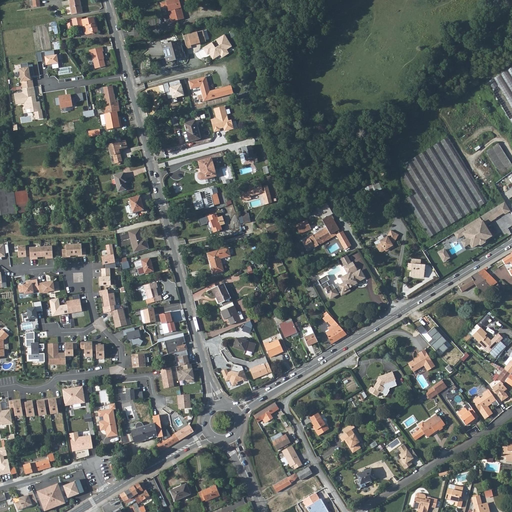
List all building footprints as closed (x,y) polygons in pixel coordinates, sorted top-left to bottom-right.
[(69,0),(70,7),(72,14),(72,15),(82,13),(80,0),(69,0)] [(166,5),(161,6),(162,11),(167,9),(171,24),(184,20),(181,9),(188,6),(186,0),(184,0),(179,2),(178,0),(166,4),(166,5)] [(81,17),(72,19),(72,20),(72,23),(73,28),(83,26),(84,33),(86,34),(98,32),(95,18),(82,21),(81,17)] [(204,32),(184,37),(187,50),(192,49),(191,46),(206,42),(204,32)] [(213,44),(203,50),(207,56),(211,54),(212,56),(211,57),(213,60),(221,56),(223,59),(229,55),(227,52),(232,48),(225,36),(216,41),(219,47),(216,49),(213,44)] [(181,45),(165,50),(169,66),(186,62),(181,45)] [(103,47),(90,50),(90,55),(92,55),(95,69),(106,67),(103,52),(104,52),(103,47)] [(54,50),(44,52),(46,65),(58,64),(57,60),(61,59),(61,54),(55,55),(54,50)] [(28,63),(20,64),(21,69),(20,69),(23,89),(33,87),(31,76),(34,76),(32,65),(28,65),(28,63)] [(511,64),(491,77),(511,111),(511,64)] [(204,79),(189,83),(191,90),(198,88),(202,103),(219,99),(216,92),(208,94),(204,79)] [(180,81),(168,84),(170,93),(165,94),(167,101),(171,100),(172,105),(178,103),(176,98),(184,97),(180,81)] [(104,107),(106,114),(117,112),(120,112),(118,100),(116,100),(115,95),(114,95),(113,86),(101,88),(102,93),(103,93),(106,107),(104,107)] [(33,87),(23,89),(23,93),(14,94),(16,104),(25,102),(26,109),(30,109),(31,113),(34,112),(35,120),(43,119),(41,110),(40,110),(39,102),(36,102),(33,87)] [(82,93),(75,94),(75,97),(71,98),(71,95),(66,96),(66,95),(59,97),(54,98),(56,106),(60,105),(61,108),(73,106),(72,105),(76,105),(76,102),(84,100),(82,93)] [(211,120),(214,132),(220,130),(220,129),(223,128),(224,131),(233,129),(231,119),(228,120),(225,106),(214,109),(216,118),(211,120)] [(93,110),(83,112),(84,118),(94,116),(93,110)] [(106,114),(105,114),(107,130),(121,128),(120,119),(118,119),(117,112),(106,114)] [(194,121),(184,124),(186,132),(183,133),(185,142),(188,141),(189,142),(199,139),(194,121)] [(125,139),(110,143),(115,163),(118,162),(117,164),(118,165),(119,165),(120,165),(121,165),(122,164),(122,163),(121,162),(123,161),(120,148),(127,146),(125,139)] [(408,173),(401,178),(414,197),(406,202),(431,240),(489,202),(447,139),(421,156),(404,167),(408,173)] [(511,165),(500,143),(486,150),(500,175),(511,168),(511,165)] [(245,147),(241,148),(243,154),(244,153),(246,161),(253,159),(254,164),(259,162),(257,154),(254,154),(252,146),(245,148),(245,147)] [(200,178),(203,178),(212,176),(215,175),(210,157),(197,160),(200,170),(197,172),(196,175),(197,178),(200,178)] [(123,173),(114,175),(118,191),(125,189),(124,182),(125,182),(123,173)] [(241,194),(244,200),(252,197),(251,194),(263,190),(267,202),(273,199),(267,183),(262,185),(260,182),(247,186),(249,191),(241,194)] [(379,182),(366,187),(369,194),(382,189),(379,182)] [(15,186),(0,187),(0,213),(18,212),(15,186)] [(200,192),(195,194),(197,201),(194,202),(196,211),(205,208),(204,205),(205,204),(207,209),(215,206),(212,195),(214,195),(214,194),(212,189),(205,191),(207,199),(202,200),(200,192)] [(214,194),(214,195),(212,195),(215,206),(221,204),(218,193),(214,194)] [(141,196),(130,199),(133,213),(144,210),(141,196)] [(506,201),(492,209),(497,217),(505,212),(506,213),(511,210),(506,201)] [(492,209),(455,232),(458,238),(465,234),(467,238),(470,243),(473,247),(479,243),(480,244),(481,244),(485,242),(486,240),(485,240),(492,235),(485,225),(497,217),(492,209)] [(243,214),(244,223),(251,222),(249,213),(243,214)] [(217,214),(208,217),(214,233),(223,230),(221,226),(218,218),(217,214)] [(315,247),(323,243),(322,241),(328,238),(329,239),(335,236),(333,233),(340,229),(338,226),(331,214),(322,220),(326,227),(302,241),(307,249),(314,245),(315,247)] [(307,219),(295,225),(300,234),(311,228),(307,219)] [(140,229),(129,232),(135,252),(148,248),(145,239),(143,239),(140,229)] [(389,236),(380,241),(382,244),(377,247),(381,252),(383,252),(386,250),(389,248),(390,250),(395,247),(394,245),(399,235),(391,231),(389,236)] [(82,244),(74,245),(75,255),(79,255),(79,256),(86,256),(86,248),(82,249),(82,244)] [(112,244),(105,245),(107,256),(101,257),(102,265),(115,262),(112,244)] [(75,255),(74,245),(66,245),(66,250),(63,250),(63,257),(71,257),(71,256),(75,255)] [(26,246),(18,246),(19,257),(27,257),(27,256),(30,255),(30,248),(30,247),(26,247),(26,246)] [(52,246),(41,247),(42,257),(49,256),(49,258),(53,258),(52,246)] [(41,247),(30,248),(30,255),(31,259),(34,259),(34,257),(42,257),(41,247)] [(229,249),(210,254),(215,274),(225,271),(222,260),(232,257),(229,249)] [(445,249),(440,252),(445,261),(450,258),(445,249)] [(511,255),(511,254),(502,260),(505,265),(509,263),(511,260),(511,255)] [(347,257),(341,261),(345,268),(352,264),(347,257)] [(151,258),(141,260),(136,261),(138,268),(139,275),(145,274),(154,271),(151,258)] [(412,276),(425,277),(426,264),(421,263),(421,259),(413,258),(411,261),(411,263),(408,263),(408,269),(412,269),(412,276)] [(266,260),(251,267),(253,271),(268,264),(266,260)] [(330,297),(332,301),(334,300),(335,301),(341,297),(345,294),(345,295),(359,285),(358,284),(363,282),(362,281),(366,278),(363,273),(361,275),(359,273),(358,273),(357,271),(354,264),(345,269),(349,276),(342,280),(346,285),(341,288),(341,289),(337,292),(335,287),(332,289),(329,285),(331,284),(328,279),(320,285),(323,289),(326,294),(327,293),(328,295),(329,297),(330,297)] [(110,268),(102,269),(102,277),(102,278),(99,279),(100,286),(111,286),(110,268)] [(490,286),(496,282),(484,269),(478,273),(490,285),(490,286)] [(463,293),(475,285),(482,297),(486,293),(484,291),(490,285),(478,273),(458,286),(461,292),(463,293)] [(34,291),(39,290),(38,284),(37,280),(26,282),(26,284),(18,286),(20,293),(24,292),(25,294),(34,293),(34,291)] [(47,282),(38,284),(39,290),(40,294),(44,293),(44,294),(49,293),(49,292),(55,291),(55,289),(60,288),(58,282),(54,283),(53,282),(47,283),(47,282)] [(157,282),(145,285),(149,303),(162,300),(161,295),(158,296),(156,287),(158,287),(157,282)] [(224,284),(212,290),(216,298),(218,297),(221,304),(231,299),(231,298),(235,296),(231,288),(227,290),(224,284)] [(108,290),(99,291),(100,296),(103,295),(105,307),(103,308),(104,313),(109,312),(115,311),(114,306),(116,305),(114,293),(108,294),(108,290)] [(73,300),(67,302),(67,305),(69,314),(82,311),(79,295),(73,296),(73,300)] [(59,298),(50,300),(52,317),(60,315),(60,314),(62,314),(62,315),(69,314),(67,305),(60,306),(59,298)] [(43,311),(41,301),(33,303),(34,308),(27,309),(28,315),(23,316),(24,323),(30,322),(29,320),(38,318),(36,312),(43,311)] [(234,305),(221,311),(224,319),(227,318),(231,324),(240,320),(234,305)] [(153,307),(143,310),(145,323),(154,322),(156,322),(153,307)] [(115,311),(109,312),(110,317),(113,316),(116,328),(127,325),(123,309),(115,311)] [(170,312),(159,314),(161,324),(166,323),(168,333),(176,331),(173,320),(172,321),(170,312)] [(329,314),(323,318),(327,323),(328,322),(334,329),(326,334),(332,345),(348,335),(329,314)] [(278,318),(274,319),(277,326),(280,325),(286,338),(298,333),(295,327),(293,323),(288,325),(286,322),(283,323),(281,319),(279,318),(278,318)] [(246,321),(243,331),(250,333),(254,323),(246,321)] [(478,324),(470,332),(472,335),(481,327),(478,324)] [(450,346),(434,327),(428,333),(433,340),(429,343),(436,351),(439,348),(443,353),(450,346)] [(134,328),(122,331),(124,336),(127,335),(128,340),(131,339),(132,346),(137,345),(140,347),(143,341),(140,339),(139,337),(141,337),(139,330),(135,331),(134,328)] [(318,342),(312,328),(306,331),(309,336),(304,339),(309,347),(318,342)] [(0,331),(0,356),(4,356),(3,340),(5,339),(9,335),(2,329),(0,331)] [(481,329),(473,338),(483,347),(487,347),(492,351),(504,339),(499,334),(497,337),(496,337),(492,342),(488,338),(487,338),(485,337),(488,335),(481,329)] [(34,332),(26,333),(27,347),(31,347),(32,354),(28,355),(29,360),(39,360),(39,363),(45,362),(45,354),(39,354),(39,349),(44,349),(44,344),(34,344),(34,332)] [(462,340),(467,343),(472,336),(468,333),(462,340)] [(184,336),(164,341),(167,354),(174,353),(186,350),(187,350),(186,344),(183,345),(183,343),(185,342),(184,336)] [(255,345),(236,340),(234,349),(253,354),(255,345)] [(269,343),(264,346),(271,359),(284,352),(279,341),(270,345),(269,343)] [(73,344),(65,344),(66,353),(66,356),(74,356),(74,350),(77,350),(77,342),(73,342),(73,344)] [(85,342),(81,342),(81,349),(85,349),(85,357),(93,357),(93,351),(92,344),(92,343),(85,343),(85,342)] [(66,356),(66,353),(61,353),(61,354),(58,354),(58,344),(48,344),(49,365),(66,364),(66,356)] [(97,344),(92,344),(93,351),(96,351),(97,359),(105,359),(104,345),(97,345),(97,344)] [(186,350),(174,353),(175,358),(176,358),(178,366),(182,366),(183,366),(183,365),(188,364),(187,359),(188,358),(186,350)] [(426,372),(434,368),(424,351),(418,354),(420,357),(407,365),(412,373),(423,367),(426,372)] [(475,364),(478,367),(485,359),(482,357),(476,363),(475,364)] [(259,366),(251,369),(255,379),(273,371),(269,363),(265,364),(259,367),(259,366)] [(183,371),(177,372),(179,381),(185,380),(188,383),(194,382),(191,364),(188,364),(183,365),(183,366),(182,366),(183,371)] [(242,367),(233,365),(231,370),(232,372),(229,373),(227,370),(222,372),(226,383),(230,381),(231,381),(232,382),(237,384),(238,383),(244,381),(244,383),(248,381),(242,367)] [(414,377),(422,372),(426,372),(423,367),(412,373),(414,377)] [(171,368),(161,369),(164,389),(174,387),(171,368)] [(505,381),(511,386),(511,376),(510,374),(504,369),(497,378),(500,381),(503,384),(505,381)] [(392,373),(378,378),(376,381),(378,382),(376,385),(375,385),(373,389),(370,388),(368,394),(377,398),(379,393),(382,394),(382,393),(386,395),(388,391),(387,390),(390,387),(391,388),(396,386),(394,381),(395,381),(392,373)] [(507,389),(503,384),(500,381),(492,388),(493,390),(490,392),(495,399),(498,396),(502,401),(508,396),(505,392),(505,393),(503,393),(503,392),(503,391),(507,389)] [(447,388),(447,387),(443,382),(434,389),(438,394),(447,388)] [(62,390),(65,406),(85,403),(82,386),(62,390)] [(438,394),(434,389),(426,395),(431,400),(438,394)] [(120,395),(121,401),(143,399),(142,392),(134,393),(134,390),(126,391),(126,394),(120,395)] [(490,392),(489,391),(488,390),(482,395),(484,397),(480,400),(479,398),(474,401),(477,405),(478,407),(477,407),(486,419),(493,414),(488,407),(492,404),(495,408),(499,405),(495,399),(490,392)] [(190,395),(178,396),(178,404),(179,403),(180,405),(178,405),(179,409),(191,408),(190,395)] [(56,399),(49,400),(50,406),(51,414),(58,413),(57,405),(61,404),(59,397),(56,398),(56,399)] [(49,400),(48,399),(44,400),(45,401),(37,402),(39,416),(47,415),(46,407),(50,406),(49,400)] [(13,401),(9,401),(10,408),(14,408),(15,416),(23,415),(22,409),(21,402),(21,401),(13,402),(13,401)] [(25,402),(21,402),(22,409),(26,409),(27,417),(35,416),(33,402),(25,403),(25,402)] [(0,424),(13,423),(11,410),(6,411),(2,412),(2,411),(0,403),(0,424)] [(262,419),(264,422),(271,417),(270,415),(278,410),(279,410),(280,410),(275,403),(254,416),(257,423),(262,419)] [(114,409),(116,409),(116,404),(110,405),(111,410),(98,412),(99,417),(104,416),(105,421),(99,422),(101,430),(104,430),(106,432),(107,437),(118,435),(114,409)] [(469,405),(468,404),(464,407),(463,409),(458,413),(458,415),(465,426),(473,421),(475,420),(478,417),(472,409),(469,405)] [(158,411),(152,413),(154,423),(157,436),(158,437),(164,436),(158,411)] [(324,427),(325,426),(318,414),(310,419),(312,423),(312,424),(316,431),(316,432),(319,436),(327,431),(324,427)] [(438,431),(439,432),(443,429),(443,428),(446,426),(441,419),(440,419),(437,416),(432,419),(424,425),(425,427),(421,430),(427,438),(438,431)] [(133,432),(132,432),(134,441),(136,441),(136,442),(145,439),(145,440),(157,436),(154,423),(144,426),(144,425),(144,424),(143,423),(142,423),(141,423),(140,423),(139,423),(138,425),(138,427),(138,428),(133,430),(133,432)] [(190,425),(183,429),(187,436),(194,432),(190,425)] [(353,429),(351,425),(344,429),(347,433),(353,429)] [(183,429),(176,433),(180,440),(187,436),(183,429)] [(93,448),(90,435),(79,437),(78,432),(69,433),(74,460),(89,456),(88,449),(93,448)] [(343,444),(345,443),(349,449),(358,443),(351,432),(348,434),(339,439),(343,444)] [(128,433),(121,436),(122,445),(131,442),(128,433)] [(176,433),(158,444),(158,453),(180,440),(176,433)] [(285,435),(277,439),(279,444),(274,446),(276,450),(290,443),(285,435)] [(505,458),(511,459),(511,441),(509,442),(509,444),(506,444),(506,446),(501,446),(500,455),(505,455),(505,458)] [(360,450),(357,446),(360,444),(358,443),(349,449),(352,454),(360,450)] [(402,458),(399,460),(405,470),(413,464),(411,461),(419,457),(412,448),(409,450),(404,444),(399,448),(402,453),(400,454),(402,458)] [(10,468),(5,447),(0,448),(0,475),(2,475),(2,474),(4,473),(4,475),(11,473),(10,468)] [(291,447),(281,452),(289,468),(292,466),(294,470),(301,466),(296,456),(295,456),(294,454),(295,454),(291,447)] [(28,463),(23,464),(26,475),(51,467),(50,462),(55,461),(54,454),(48,455),(49,459),(29,465),(28,463)] [(374,475),(370,466),(355,473),(359,482),(358,483),(360,486),(365,484),(364,481),(374,475)] [(312,474),(308,467),(297,473),(300,480),(312,474)] [(292,483),(291,482),(295,480),(297,477),(295,473),(286,478),(273,485),(277,492),(292,483)] [(81,480),(63,486),(67,499),(71,497),(71,496),(75,495),(85,492),(81,480)] [(189,492),(185,481),(170,489),(174,499),(189,492)] [(61,482),(33,493),(37,503),(40,511),(42,511),(69,502),(67,499),(63,486),(61,482)] [(139,482),(130,488),(134,496),(135,498),(137,502),(137,503),(142,501),(141,500),(149,496),(143,485),(141,487),(139,482)] [(219,494),(215,485),(201,491),(205,500),(219,494)] [(449,502),(455,503),(455,502),(457,502),(456,507),(461,508),(462,500),(460,500),(463,489),(449,485),(448,486),(445,499),(450,500),(449,502)] [(126,500),(129,505),(134,502),(132,500),(135,498),(134,496),(130,488),(120,494),(124,501),(126,500)] [(18,511),(37,503),(33,493),(32,492),(27,494),(28,495),(25,496),(25,497),(23,498),(22,497),(18,499),(20,502),(15,504),(18,511)] [(303,501),(307,507),(309,511),(329,511),(320,499),(316,493),(303,501)] [(416,511),(426,511),(427,507),(434,509),(437,500),(430,499),(429,500),(425,499),(424,499),(425,498),(424,496),(416,494),(414,495),(414,499),(411,508),(417,509),(416,511)] [(489,511),(486,508),(483,509),(482,504),(480,495),(471,497),(474,505),(473,507),(471,511),(489,511)]
